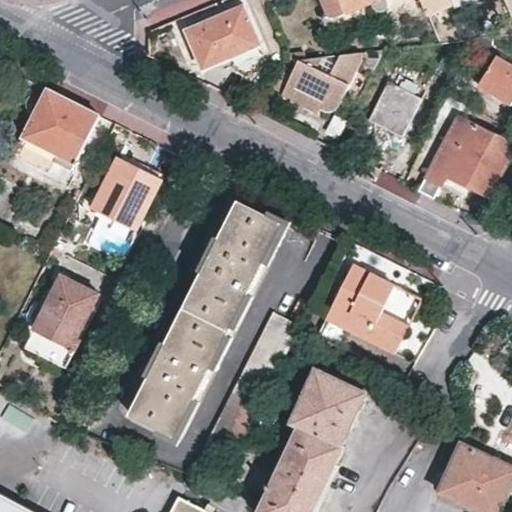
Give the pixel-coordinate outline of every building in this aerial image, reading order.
[(390,0),(389,0),(323,0),(328,10),(325,16),(327,23),(333,26),(340,23),(343,14),(343,13),(346,12),(374,1),(377,6),(380,9),(383,9),(387,8),(390,5),(390,0)] [(423,0),(429,14),(455,3),(453,0),(423,0)] [(262,45),(246,6),(188,30),(203,70),(262,45)] [(511,63),(499,56),(482,86),(511,102),(511,63)] [(337,112),(337,111),(348,90),(298,65),(283,95),(324,115),(325,116),(327,116),(328,116),(329,116),(330,116),(331,116),(332,116),(333,115),(334,115),(335,114),(336,113),(337,112)] [(420,108),(386,91),(371,122),(405,139),(420,108)] [(77,104),(54,93),(41,121),(35,117),(24,139),(58,156),(55,163),(73,171),(100,115),(77,104)] [(492,198),(511,158),(511,143),(459,117),(427,178),(445,187),(451,177),(492,198)] [(138,231),(164,180),(118,156),(92,208),(138,231)] [(177,438),(284,225),(241,203),(216,254),(211,252),(208,258),(212,260),(163,358),(158,356),(155,363),(160,366),(134,416),(177,438)] [(67,245),(57,241),(53,248),(64,253),(67,245)] [(330,322),(355,334),(399,356),(413,327),(387,314),(400,288),(358,267),(330,322)] [(100,293),(63,274),(27,346),(47,357),(43,366),(61,375),(66,366),(68,367),(81,338),(78,337),(100,293)] [(83,339),(105,295),(100,293),(78,337),(81,338),(83,339)] [(301,327),(302,325),(276,311),(209,447),(236,460),(236,459),(261,408),(301,327)] [(329,321),(321,338),(347,351),(355,334),(330,322),(329,321)] [(316,367),(291,423),(301,427),(302,425),(344,446),(360,414),(370,394),(316,367)] [(347,447),(344,446),(302,425),(301,427),(268,499),(262,511),(321,511),(327,501),(342,467),(338,465),(347,447)] [(440,491),(485,511),(501,511),(509,496),(511,489),(511,465),(462,441),(461,443),(456,439),(451,449),(457,452),(448,471),(440,491)] [(457,452),(451,449),(442,467),(448,471),(457,452)] [(52,511),(0,484),(0,511),(52,511)] [(477,511),(485,511),(440,491),(439,495),(477,511)] [(214,511),(181,494),(171,511),(214,511)]
